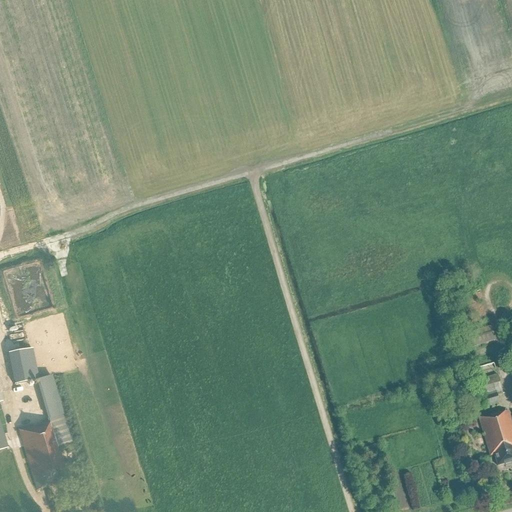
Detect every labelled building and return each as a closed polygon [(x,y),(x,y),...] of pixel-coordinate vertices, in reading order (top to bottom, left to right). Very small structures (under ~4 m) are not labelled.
[(470,347),(497,340),(493,326),(466,334),(470,347)] [(14,385),(37,380),(30,349),(7,354),(14,385)] [(475,373),(494,367),(492,357),(472,363),(475,373)] [(439,372),(442,384),(469,377),(465,364),(439,372)] [(497,376),(494,367),(475,373),(477,381),(485,408),(499,404),(496,394),(502,392),(497,376)] [(507,385),(511,383),(511,367),(502,371),(507,385)] [(36,381),(44,408),(48,422),(41,424),(42,428),(33,430),(32,427),(18,431),(36,491),(68,481),(59,451),(66,448),(67,454),(68,453),(73,452),(71,446),(51,376),(36,381)] [(511,425),(508,412),(499,414),(499,412),(478,418),(490,457),(494,455),(497,467),(511,462),(511,425)]
